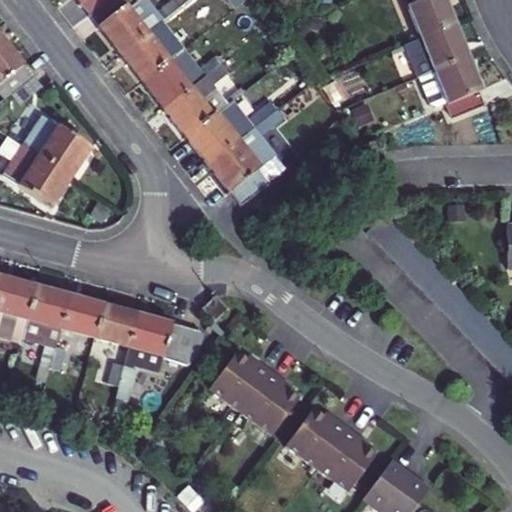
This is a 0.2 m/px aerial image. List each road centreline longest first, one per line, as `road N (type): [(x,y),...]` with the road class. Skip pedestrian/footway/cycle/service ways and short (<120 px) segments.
road 1 (residential): [(148,267),(250,278),(364,362),(460,416),(511,466)]
road 2 (residential): [(148,267),(154,199),(147,167),(18,0)]
road 3 (residential): [(0,233),(148,267)]
road 4 (residential): [(131,511),(100,486),(0,455)]
road 5 (residential): [(387,173),(511,167)]
